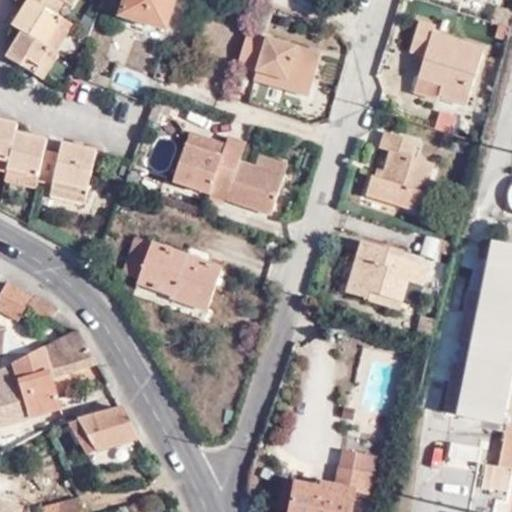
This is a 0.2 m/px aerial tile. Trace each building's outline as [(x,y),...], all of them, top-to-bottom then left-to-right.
[(9,58),(38,76),(55,50),(50,46),(66,22),(58,17),(66,5),(69,0),(32,0),(17,28),(26,33),(9,58)] [(69,0),(66,5),(73,8),(77,0),(69,0)] [(168,30),(178,0),(133,0),(127,19),(168,30)] [(502,27),(511,29),(511,15),(501,12),(498,25),(502,27)] [(55,50),(57,51),(73,27),(66,22),(50,46),(55,50)] [(499,42),(510,44),(511,36),(511,29),(502,27),(499,42)] [(426,63),(420,84),(446,91),(443,102),(468,109),(484,55),(437,41),(438,34),(421,30),(412,59),(426,63)] [(326,58),(255,33),(242,68),(261,75),(258,83),(312,102),(326,58)] [(55,50),(38,76),(46,81),(63,55),(57,51),(55,50)] [(446,91),(420,84),(416,100),(441,107),(443,102),(446,91)] [(454,135),(458,115),(439,111),(434,130),(454,135)] [(0,162),(10,165),(7,174),(39,182),(53,185),(53,188),(87,197),(98,155),(64,145),(60,157),(46,153),(49,143),(17,134),(19,127),(0,122),(0,162)] [(197,132),(193,143),(225,154),(230,143),(197,132)] [(225,154),(193,143),(181,180),(277,216),(291,177),(261,166),(245,161),(252,142),(233,136),(230,143),(225,154)] [(386,143),(386,144),(418,161),(420,151),(386,143)] [(418,161),(386,144),(383,157),(394,160),(386,187),(375,184),(371,205),(422,218),(434,171),(418,166),(418,161)] [(261,166),(291,177),(294,169),(265,158),(261,166)] [(10,165),(0,162),(0,172),(7,174),(10,165)] [(37,190),(39,182),(7,174),(5,182),(37,190)] [(85,205),(87,197),(53,188),(51,195),(85,205)] [(130,219),(117,214),(109,236),(123,241),(130,219)] [(208,311),(224,269),(140,239),(126,274),(142,280),(140,286),(208,311)] [(482,342),(477,367),(467,417),(508,425),(511,404),(511,248),(502,246),(492,293),(482,342)] [(374,299),(404,306),(409,285),(425,288),(429,268),(391,259),(392,253),(363,247),(351,300),(372,305),(374,299)] [(60,306),(9,280),(0,300),(0,315),(19,326),(27,313),(50,325),(60,306)] [(462,338),(482,342),(492,293),(472,289),(462,338)] [(402,312),(404,306),(374,299),(372,305),(402,312)] [(420,340),(433,344),(439,321),(426,318),(420,340)] [(54,379),(100,365),(82,333),(0,376),(0,400),(2,406),(0,407),(0,424),(5,426),(22,418),(19,410),(27,405),(37,422),(66,409),(54,379)] [(467,417),(477,367),(457,362),(446,413),(467,417)] [(146,445),(127,411),(73,423),(89,455),(131,442),(136,449),(146,445)] [(511,426),(502,469),(511,470),(511,426)] [(444,446),(442,494),(474,495),(476,447),(444,446)] [(367,499),(377,460),(345,454),(336,489),(325,486),(324,493),(301,488),(295,511),(356,511),(360,499),(367,499)] [(42,507),(42,511),(86,511),(81,496),(42,507)] [(0,511),(18,511),(13,501),(0,507),(0,511)]
